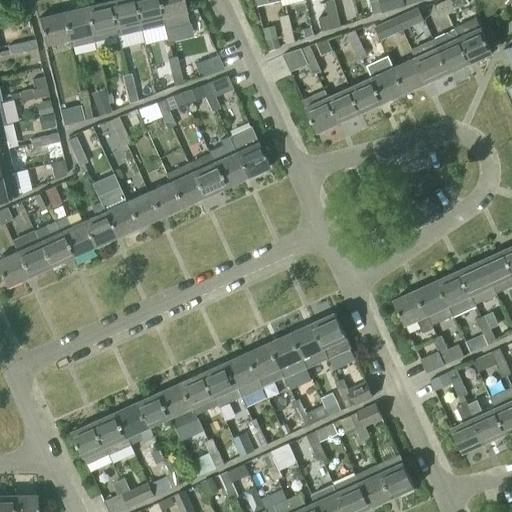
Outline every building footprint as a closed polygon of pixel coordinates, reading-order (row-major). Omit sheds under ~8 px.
[(132,0),(116,0),(108,2),(116,36),(140,31),(132,0)] [(157,0),(132,0),(140,31),(163,25),(157,0)] [(182,0),(157,0),(163,25),(164,25),(165,30),(188,24),(186,15),(182,0)] [(331,14),(336,13),(334,0),(324,2),(327,16),(332,15),(331,14)] [(381,13),(378,0),(373,0),(369,1),(372,15),(381,13)] [(378,0),(382,13),(405,7),(402,0),(378,0)] [(446,0),(440,3),(446,16),(456,11),(451,0),(446,0)] [(116,36),(108,2),(85,8),(93,43),(116,36)] [(446,16),(440,3),(433,6),(439,19),(446,16)] [(85,8),(62,13),(68,40),(70,49),(93,43),(85,8)] [(68,40),(62,13),(38,19),(44,45),(68,40)] [(332,15),(327,16),(331,29),(340,27),(336,13),(331,14),(332,15)] [(286,29),(292,28),(288,14),(279,17),(283,33),(287,32),(286,29)] [(395,18),(401,31),(411,26),(405,14),(395,18)] [(331,29),(327,16),(317,18),(321,32),(331,29)] [(454,28),(470,63),(492,53),(487,41),(494,38),(488,25),(482,28),(477,17),(454,28)] [(401,31),(395,18),(388,21),(394,34),(401,31)] [(313,35),(310,27),(302,30),(304,39),(313,35)] [(295,42),(292,28),(286,29),(287,32),(283,33),(285,44),(295,42)] [(470,63),(454,28),(432,38),(437,47),(448,73),(470,63)] [(356,45),(360,43),(354,31),(346,35),(353,50),(357,48),(356,45)] [(276,35),(266,39),(269,51),(279,46),(276,35)] [(26,52),(36,50),(34,40),(21,43),(22,48),(24,47),(25,52),(26,52)] [(22,48),(21,43),(7,46),(9,56),(25,52),(24,47),(22,48)] [(357,48),(353,50),(358,60),(366,56),(360,43),(356,45),(357,48)] [(310,61),(315,59),(309,46),(301,50),(300,47),(281,56),(289,73),(308,64),(311,63),(310,61)] [(448,73),(437,47),(415,57),(426,83),(448,73)] [(406,61),(393,67),(404,93),(426,83),(415,57),(412,52),(404,55),(406,61)] [(223,68),(217,54),(194,64),(200,78),(223,68)] [(174,71),(179,70),(176,57),(167,59),(170,75),(175,74),(174,71)] [(311,63),(308,64),(313,75),(321,71),(315,59),(310,61),(311,63)] [(393,67),(371,77),(382,103),(404,93),(393,67)] [(182,84),(179,70),(174,71),(175,74),(170,75),(173,87),(182,84)] [(129,88),(134,87),(131,75),(122,77),(125,92),(130,91),(129,88)] [(213,95),(215,97),(233,90),(226,75),(208,83),(213,95)] [(371,77),(349,87),(360,112),(382,103),(371,77)] [(33,90),(31,91),(32,95),(34,95),(35,99),(47,96),(44,78),(31,80),(33,90)] [(208,83),(199,87),(204,97),(206,101),(210,99),(209,96),(213,95),(208,83)] [(130,91),(125,92),(128,104),(137,101),(134,87),(129,88),(130,91)] [(204,97),(199,87),(180,94),(185,105),(204,97)] [(360,112),(349,87),(328,97),(325,90),(324,90),(339,122),(360,112)] [(339,122),(324,90),(301,100),(316,133),(339,122)] [(32,95),(31,91),(19,93),(21,102),(35,99),(34,95),(32,95)] [(83,104),(88,103),(85,91),(76,93),(80,108),(84,107),(83,104)] [(185,105),(180,94),(163,102),(168,112),(185,105)] [(210,99),(206,101),(211,113),(220,109),(215,97),(213,95),(209,96),(210,99)] [(105,99),(93,103),(98,115),(110,111),(105,99)] [(35,104),(38,116),(52,112),(49,100),(35,104)] [(168,112),(163,102),(155,105),(161,118),(165,116),(164,114),(168,112)] [(92,118),(88,103),(83,104),(84,107),(80,108),(83,120),(92,118)] [(64,125),(83,120),(80,108),(61,113),(64,125)] [(165,116),(161,118),(166,130),(175,126),(168,112),(164,114),(165,116)] [(55,126),(52,113),(37,117),(40,129),(55,126)] [(118,130),(122,128),(118,118),(109,121),(116,135),(120,133),(118,130)] [(246,177),(268,167),(250,126),(228,136),(246,177)] [(120,133),(116,135),(121,147),(129,143),(122,128),(118,130),(120,133)] [(46,141),(47,145),(58,143),(56,134),(41,137),(43,141),(46,141)] [(221,146),(208,152),(224,187),(246,177),(228,136),(219,140),(221,146)] [(43,141),(41,137),(30,139),(32,149),(47,145),(46,141),(43,141)] [(76,151),(80,149),(75,137),(67,141),(73,155),(77,153),(76,151)] [(77,153),(73,155),(78,167),(86,163),(80,149),(76,151),(77,153)] [(8,160),(6,150),(0,151),(0,175),(5,175),(2,161),(8,160)] [(224,187),(208,152),(186,162),(187,164),(202,197),(224,187)] [(54,180),(65,175),(62,161),(50,163),(54,180)] [(202,197),(187,164),(165,174),(180,207),(202,197)] [(168,183),(147,192),(159,217),(180,207),(165,174),(164,174),(168,183)] [(8,187),(5,175),(0,175),(0,201),(17,197),(14,186),(8,187)] [(53,187),(43,191),(48,204),(50,208),(61,203),(53,187)] [(137,227),(126,202),(119,188),(97,198),(104,212),(115,237),(137,227)] [(48,204),(43,191),(34,195),(39,208),(48,204)] [(147,192),(126,202),(137,227),(159,217),(147,192)] [(0,210),(0,218),(3,225),(12,221),(6,208),(0,210)] [(104,212),(82,222),(93,247),(115,237),(104,212)] [(66,216),(55,221),(71,257),(93,247),(82,222),(71,227),(66,216)] [(44,226),(49,237),(38,242),(49,267),(71,257),(55,221),(44,226)] [(49,267),(38,242),(16,252),(27,277),(49,267)] [(511,246),(502,252),(511,273),(511,246)] [(27,277),(16,252),(0,259),(0,275),(5,287),(27,277)] [(511,286),(511,273),(502,252),(480,262),(492,286),(505,280),(508,289),(511,286)] [(492,286),(480,262),(458,271),(475,307),(476,307),(475,306),(496,296),(492,286)] [(458,271),(437,281),(453,317),(475,307),(458,271)] [(437,281),(415,291),(426,316),(427,316),(447,306),(453,317),(437,281)] [(426,316),(415,291),(393,301),(404,326),(417,320),(423,333),(432,329),(433,329),(427,316),(426,316)] [(334,313),(312,324),(328,359),(350,349),(334,313)] [(485,329),(489,327),(484,316),(475,320),(482,334),(486,332),(485,329)] [(328,359),(312,324),(290,334),(301,358),(306,369),(328,359)] [(486,332),(482,334),(487,346),(496,342),(489,327),(485,329),(486,332)] [(301,358),(290,334),(268,343),(279,368),(301,358)] [(441,349),(446,347),(441,336),(432,340),(437,352),(438,354),(442,352),(441,349)] [(268,343),(246,353),(262,387),(263,387),(258,378),(279,368),(268,343)] [(442,352),(438,354),(443,365),(463,357),(458,345),(447,350),(446,347),(441,349),(442,352)] [(500,349),(491,353),(497,367),(501,365),(500,362),(505,360),(500,349)] [(438,354),(437,352),(420,360),(426,373),(443,365),(438,354)] [(246,353),(224,363),(236,388),(240,397),(262,387),(246,353)] [(511,374),(505,360),(500,362),(501,365),(497,367),(502,378),(511,374)] [(236,388),(224,363),(203,373),(217,406),(219,405),(215,398),(236,388)] [(456,382),(461,380),(456,369),(447,373),(453,387),(458,385),(456,382)] [(203,373),(181,383),(196,416),(217,406),(203,373)] [(344,394),(348,392),(343,380),(334,384),(341,398),(345,396),(344,394)] [(467,394),(461,380),(456,382),(458,385),(453,387),(459,398),(467,394)] [(181,383),(159,393),(170,418),(175,428),(197,418),(196,416),(181,383)] [(345,396),(341,398),(347,410),(373,398),(367,383),(348,392),(344,394),(345,396)] [(511,430),(511,388),(511,387),(490,397),(495,408),(506,433),(511,430)] [(159,393),(137,403),(153,438),(154,438),(149,427),(170,418),(159,393)] [(300,414),(305,412),(299,399),(290,403),(297,418),(301,416),(300,414)] [(466,402),(484,443),(506,433),(495,408),(483,414),(477,400),(467,404),(466,402)] [(484,443),(466,402),(455,407),(462,423),(451,428),(462,453),(484,443)] [(153,438),(137,403),(115,413),(130,446),(131,445),(127,437),(138,432),(144,443),(153,438)] [(311,426),(305,412),(300,414),(301,416),(297,418),(302,430),(311,426)] [(130,446),(115,413),(93,423),(108,456),(130,446)] [(359,413),(354,415),(349,417),(355,430),(360,428),(358,426),(363,424),(359,413)] [(257,433),(261,431),(256,419),(247,423),(253,437),(258,435),(257,433)] [(108,456),(93,423),(71,433),(82,458),(83,458),(87,466),(108,456)] [(363,424),(358,426),(360,428),(355,430),(361,443),(370,439),(365,427),(363,424)] [(332,425),(314,433),(318,443),(337,435),(332,425)] [(258,435),(253,437),(259,450),(267,446),(261,431),(257,433),(258,435)] [(245,433),(232,439),(240,456),(253,450),(245,433)] [(318,443),(314,433),(306,437),(312,450),(316,448),(315,445),(319,443),(318,443)] [(213,453),(217,451),(212,439),(203,443),(208,454),(209,457),(214,455),(213,453)] [(326,458),(319,443),(315,445),(316,448),(312,450),(317,462),(326,458)] [(214,455),(209,457),(215,469),(239,458),(233,444),(217,451),(213,453),(214,455)] [(271,453),(262,457),(268,469),(268,470),(272,468),(271,465),(276,463),(271,453)] [(215,469),(209,457),(208,454),(190,462),(197,477),(215,469)] [(380,473),(391,498),(413,488),(398,455),(377,465),(380,473)] [(169,473),(174,471),(168,459),(159,463),(166,478),(170,476),(169,473)] [(272,468),(268,470),(273,481),(282,478),(276,463),(271,465),(272,468)] [(244,464),(235,469),(240,480),(249,476),(244,465),(244,464)] [(180,485),(174,471),(169,473),(170,476),(166,478),(171,489),(180,485)] [(228,486),(232,484),(227,473),(218,476),(225,490),(229,488),(228,486)] [(356,476),(355,476),(369,508),(391,498),(380,473),(359,482),(356,476)] [(360,511),(369,508),(355,476),(333,486),(336,493),(344,511),(360,511)] [(207,498),(218,493),(213,481),(201,485),(207,498)] [(229,488),(225,490),(230,501),(238,498),(232,484),(228,486),(229,488)] [(128,508),(142,501),(137,488),(122,495),(128,508)] [(184,505),(188,504),(183,492),(174,496),(181,510),(185,508),(184,505)] [(344,511),(336,493),(314,503),(318,511),(344,511)] [(108,511),(118,511),(128,508),(122,495),(121,494),(104,502),(108,511)] [(300,494),(287,500),(292,511),(318,511),(314,503),(306,507),(300,494)] [(11,511),(11,495),(0,495),(0,511),(11,511)] [(11,495),(11,511),(36,511),(36,495),(11,495)] [(273,506),(276,511),(292,511),(287,500),(273,506)]
